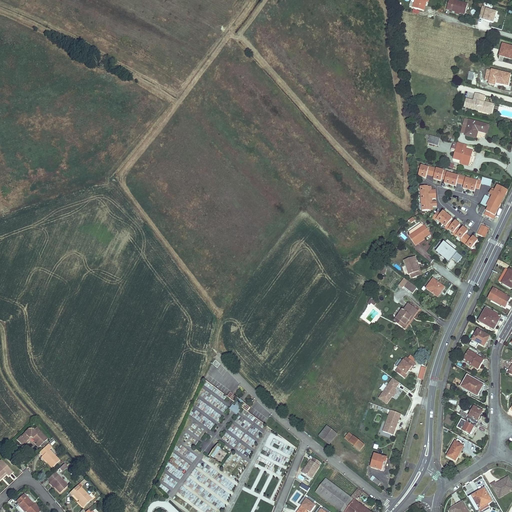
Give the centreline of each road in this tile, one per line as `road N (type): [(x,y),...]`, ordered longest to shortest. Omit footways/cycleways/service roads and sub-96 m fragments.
road 1 (track): [(180,99),(123,185),(218,312),(219,357)]
road 2 (secondary): [(423,460),(438,357),(511,202)]
road 3 (unclassified): [(394,506),(269,408),(219,357)]
road 4 (track): [(4,335),(11,375),(128,511)]
road 5 (track): [(0,4),(180,99)]
road 6 (track): [(253,0),(180,99)]
